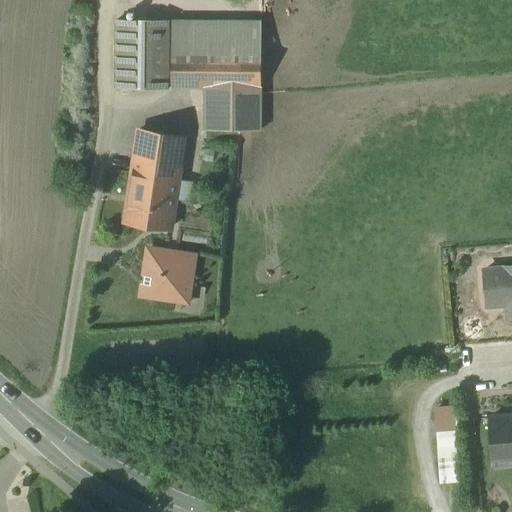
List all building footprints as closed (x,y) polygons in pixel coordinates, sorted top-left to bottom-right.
[(256,23),(110,21),(109,91),(201,92),(201,134),(255,134),(256,23)] [(183,139),(133,132),(119,226),(168,233),(183,139)] [(194,256),(148,250),(141,295),(187,302),(194,256)] [(511,265),(472,268),(476,315),(493,313),(495,327),(511,325),(511,265)] [(434,484),(455,483),(451,406),(430,407),(434,484)] [(511,411),(479,414),(484,468),(511,465),(511,411)]
